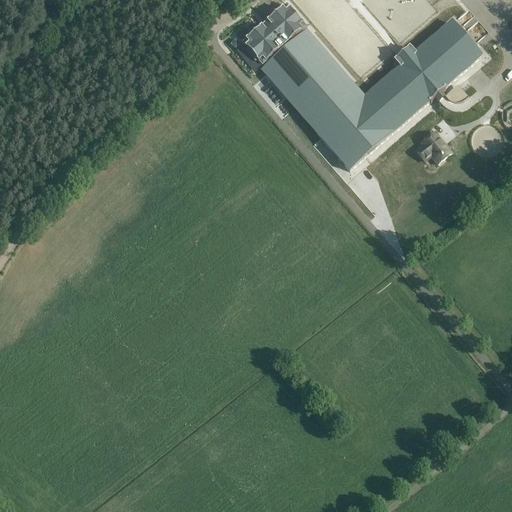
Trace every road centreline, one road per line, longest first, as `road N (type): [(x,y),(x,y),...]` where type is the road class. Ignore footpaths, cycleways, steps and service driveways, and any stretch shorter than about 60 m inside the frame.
road 1 (unclassified): [(511,388),(204,39),(213,31)]
road 2 (track): [(0,263),(204,39)]
road 3 (unclassified): [(380,511),(511,401)]
